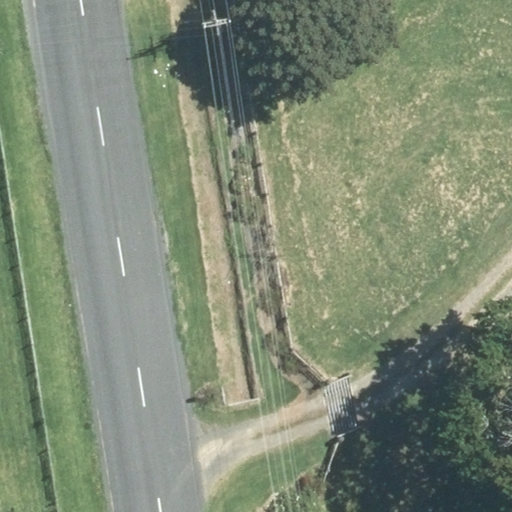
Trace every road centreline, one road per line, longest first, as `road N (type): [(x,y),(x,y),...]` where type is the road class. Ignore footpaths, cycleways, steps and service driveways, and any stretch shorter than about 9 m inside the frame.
road 1 (unclassified): [(78,0),(155,511)]
road 2 (track): [(150,481),(302,444),(511,271)]
